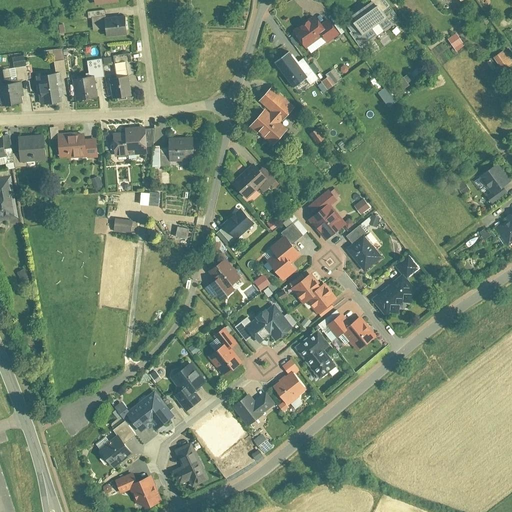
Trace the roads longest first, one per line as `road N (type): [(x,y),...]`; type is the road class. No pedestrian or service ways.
road 1 (residential): [(231,106),(193,296),(159,347),(76,410)]
road 2 (residential): [(404,351),(275,463),(185,511)]
road 3 (residential): [(177,511),(160,468),(162,448),(270,360)]
road 4 (tertiary): [(51,511),(0,354)]
road 5 (residential): [(156,111),(0,120)]
road 6 (residential): [(511,273),(404,351)]
road 7 (residential): [(404,351),(330,253)]
